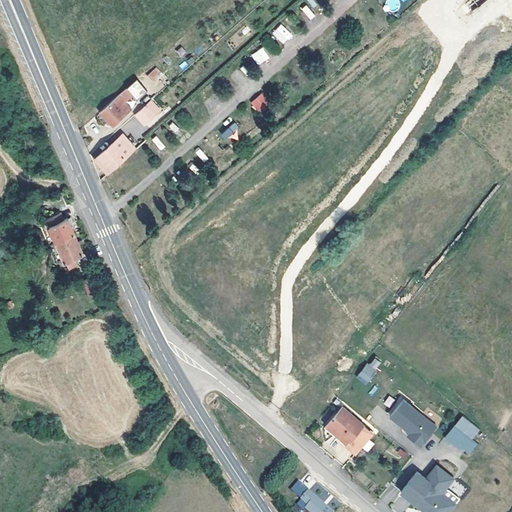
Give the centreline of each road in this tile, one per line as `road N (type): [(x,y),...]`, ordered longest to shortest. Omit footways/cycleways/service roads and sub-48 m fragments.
road 1 (secondary): [(158,345),(9,0)]
road 2 (residential): [(158,345),(173,345),(370,511)]
road 3 (secondary): [(262,511),(158,345)]
